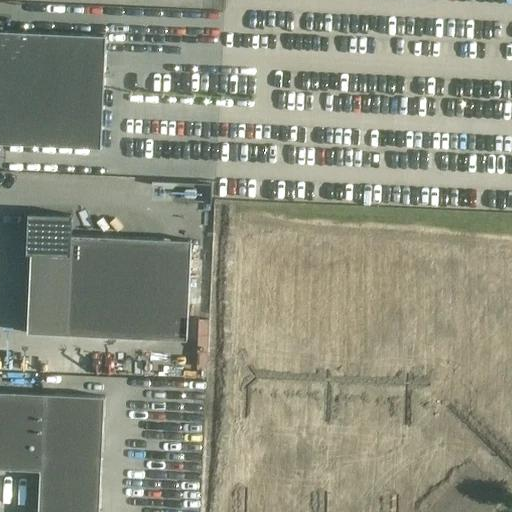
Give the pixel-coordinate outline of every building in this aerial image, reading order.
[(0,143),(5,144),(101,148),(106,35),(3,31),(3,27),(0,26),(0,143)] [(210,204),(211,171),(148,170),(147,203),(210,204)] [(187,340),(192,241),(72,235),(73,215),(29,213),(27,254),(31,254),(28,333),(187,340)] [(158,343),(158,371),(190,371),(190,344),(158,343)] [(49,356),(48,363),(61,364),(61,367),(83,369),(84,360),(49,356)] [(173,380),(174,408),(193,408),(192,379),(173,380)] [(0,468),(41,470),(44,394),(0,392),(0,468)] [(44,394),(41,470),(39,511),(99,511),(105,397),(44,394)]
